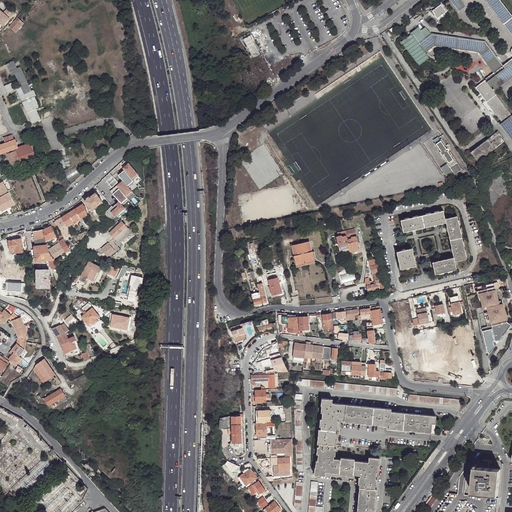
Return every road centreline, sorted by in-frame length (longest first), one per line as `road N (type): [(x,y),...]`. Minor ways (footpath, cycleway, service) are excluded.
road 1 (motorway): [(141,0),(166,111),(175,207),(170,511)]
road 2 (motorway): [(187,511),(193,234),(179,90)]
road 3 (residential): [(223,131),(216,288),(227,310),(383,302),(392,348)]
road 4 (residential): [(392,348),(260,339),(246,363),(248,457)]
road 5 (residential): [(223,131),(349,38),(356,18),(349,0)]
road 6 (residential): [(0,296),(38,313),(65,362),(135,342)]
road 7 (residential): [(114,511),(59,448),(0,400)]
road 8 (residential): [(0,226),(71,195),(134,143)]
road 9 (tertiary): [(482,397),(399,511)]
road 10 (tertiary): [(409,511),(489,402)]
